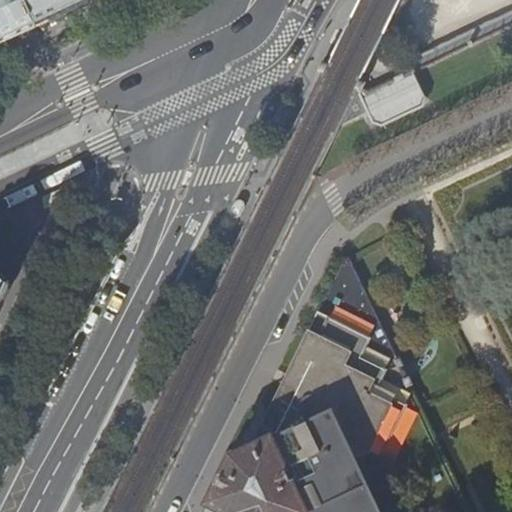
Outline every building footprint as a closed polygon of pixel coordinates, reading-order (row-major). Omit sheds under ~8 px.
[(0,0),(0,44),(36,27),(24,2),(24,0),(0,0)] [(24,0),(24,2),(36,27),(83,5),(93,0),(24,0)] [(323,75),(329,64),(325,62),(323,61),(317,72),(321,74),(323,75)] [(372,125),(380,129),(416,112),(419,103),(406,73),(369,91),(364,89),(361,95),(357,93),(340,128),(367,115),(372,125)] [(365,82),(361,81),(355,92),(357,93),(361,95),(364,89),(367,84),(365,82)] [(333,412),(356,459),(370,452),(380,457),(406,403),(375,386),(385,367),(360,355),(368,335),(325,316),(292,387),(285,384),(265,427),(271,430),(275,438),(333,412)] [(380,511),(356,459),(333,412),(275,438),(232,459),(205,511),(380,511)]
